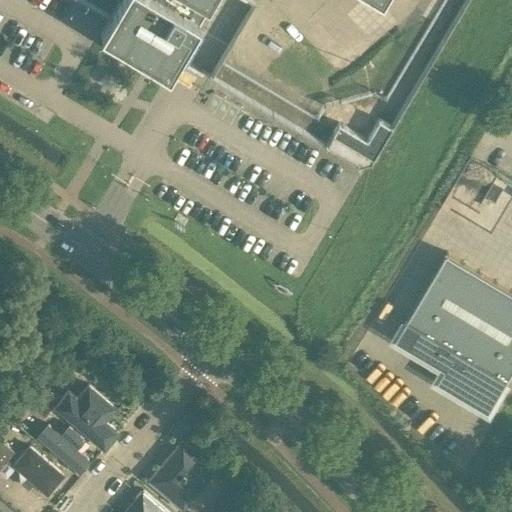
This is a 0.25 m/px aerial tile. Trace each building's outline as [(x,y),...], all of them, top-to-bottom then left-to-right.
[(119,0),(109,17),(100,33),(143,59),(167,73),(177,57),(211,0),(119,0)] [(335,74),(356,56),(335,33),(314,52),(335,74)] [(218,71),(227,53),(208,43),(199,62),(218,71)] [(92,148),(98,133),(44,110),(38,125),(92,148)] [(323,143),(357,163),(369,161),(378,145),(390,125),(377,117),(364,138),(336,121),(323,143)] [(511,369),(511,289),(447,251),(396,336),(445,366),(438,378),(489,408),(511,369)] [(52,404),(105,448),(120,429),(105,416),(115,403),(86,379),(75,392),(68,386),(57,398),(52,404)] [(57,398),(40,384),(33,392),(50,406),(52,404),(57,398)] [(50,406),(33,392),(26,401),(43,415),(50,406)] [(45,419),(34,433),(78,470),(89,457),(75,444),(83,435),(66,421),(59,430),(45,419)] [(144,477),(181,507),(216,464),(180,434),(144,477)] [(0,438),(0,453),(6,458),(13,450),(0,438)] [(10,461),(45,493),(64,472),(29,440),(10,461)] [(0,499),(7,505),(18,491),(0,475),(0,499)] [(125,511),(173,511),(140,484),(120,508),(125,511)] [(0,511),(12,511),(0,501),(0,511)]
